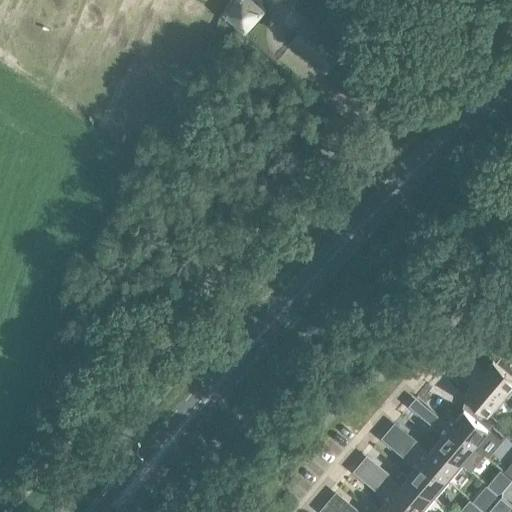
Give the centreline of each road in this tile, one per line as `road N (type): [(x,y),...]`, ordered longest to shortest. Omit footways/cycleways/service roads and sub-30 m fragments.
road 1 (unclassified): [(10,511),(352,140),(382,100),(415,0)]
road 2 (primary): [(233,366),(511,65)]
road 3 (residential): [(306,511),(463,332),(487,309),(511,304)]
road 4 (primary): [(233,366),(98,511)]
road 5 (primary): [(128,511),(233,366)]
